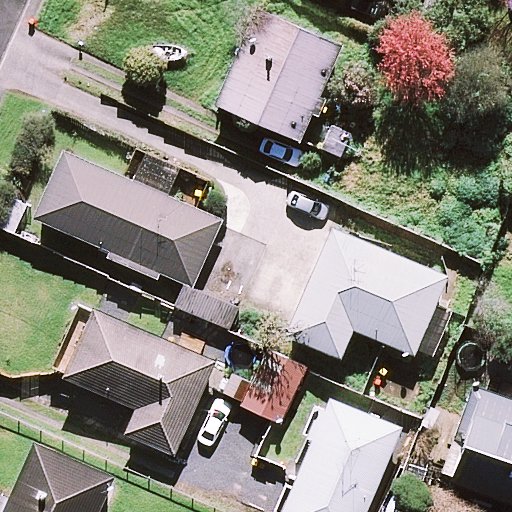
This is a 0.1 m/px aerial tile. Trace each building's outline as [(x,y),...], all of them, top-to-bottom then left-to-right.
[(347,50),(264,12),(221,106),(304,144),(347,50)] [(42,221),(113,253),(110,261),(164,285),(167,276),(195,288),(224,223),(71,156),(42,221)] [(451,278),(339,232),(296,340),(346,361),(358,332),(419,357),(451,278)] [(237,310),(189,291),(181,309),(230,329),(237,310)] [(220,364),(100,311),(70,379),(143,411),(132,437),(179,458),(220,364)] [(306,381),(264,359),(241,403),(282,425),(306,381)] [(511,401),(475,388),(459,435),(475,440),(459,486),(511,504),(511,401)] [(372,511),(406,431),(336,401),(289,511),(372,511)] [(104,511),(118,480),(40,447),(11,511),(104,511)]
